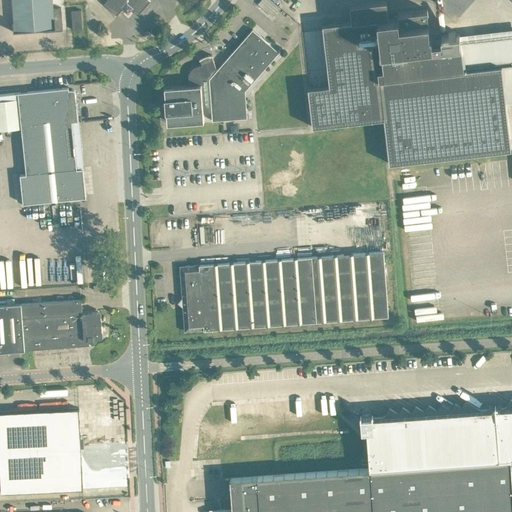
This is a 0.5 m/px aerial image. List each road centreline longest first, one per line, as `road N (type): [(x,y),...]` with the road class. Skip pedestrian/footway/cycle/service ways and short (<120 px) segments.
road 1 (unclassified): [(140,369),(125,62)]
road 2 (unknown): [(134,250),(293,241)]
road 3 (unknown): [(132,197),(53,237),(20,230),(0,212)]
road 4 (unclassified): [(148,511),(140,369)]
road 5 (unclassified): [(0,377),(140,369)]
road 6 (unclassified): [(0,70),(125,62)]
road 7 (unclassified): [(125,62),(170,49),(224,0)]
